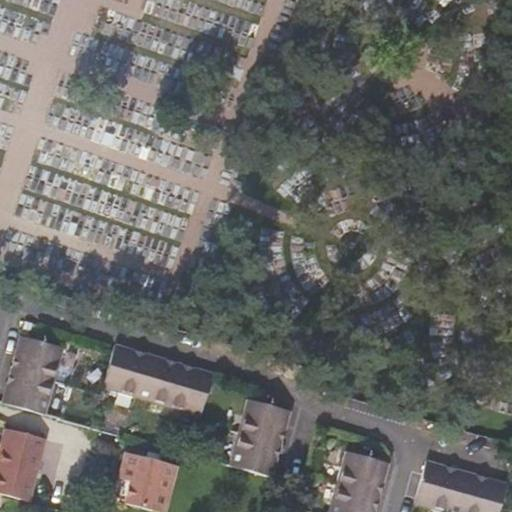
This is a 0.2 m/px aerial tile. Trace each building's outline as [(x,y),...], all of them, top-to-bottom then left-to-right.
[(1,404),(44,416),(61,351),(19,339),(1,404)] [(113,346),(102,390),(195,416),(206,373),(113,346)] [(227,466),(270,478),(287,412),(244,400),(227,466)] [(4,430),(0,445),(0,492),(30,499),(44,440),(4,430)] [(129,455),(123,479),(134,483),(128,506),(152,511),(168,511),(180,467),(129,455)] [(342,455),(332,495),(377,508),(388,468),(342,455)] [(431,511),(498,511),(506,485),(424,463),(413,507),(431,511)] [(375,511),(377,508),(332,495),(327,511),(375,511)]
